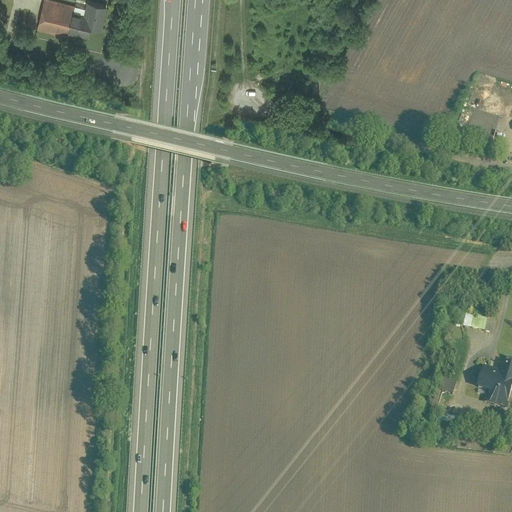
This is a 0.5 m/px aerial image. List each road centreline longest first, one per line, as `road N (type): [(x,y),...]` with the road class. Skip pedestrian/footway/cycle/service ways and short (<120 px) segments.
road 1 (tertiary): [(0,102),(318,177),(511,211)]
road 2 (motorway): [(164,511),(196,0)]
road 3 (motorway): [(173,0),(142,511)]
road 4 (track): [(362,0),(298,115),(511,169)]
road 5 (residential): [(0,46),(121,72)]
